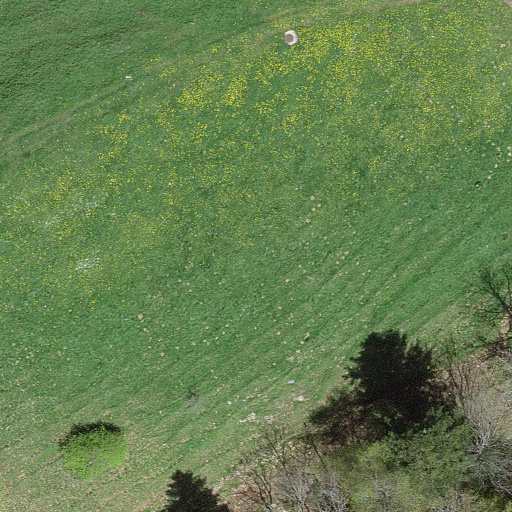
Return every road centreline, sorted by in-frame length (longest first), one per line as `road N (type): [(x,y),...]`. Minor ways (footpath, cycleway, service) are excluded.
road 1 (track): [(0,156),(76,113),(309,18),(396,0)]
road 2 (track): [(511,357),(366,428),(238,511)]
